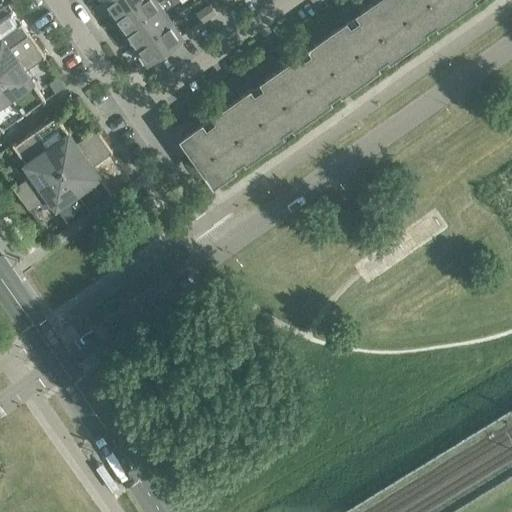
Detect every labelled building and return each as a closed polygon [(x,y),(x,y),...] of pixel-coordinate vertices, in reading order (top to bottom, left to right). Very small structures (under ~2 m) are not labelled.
[(136,0),(102,0),(100,2),(112,17),(136,0)] [(160,5),(157,0),(136,0),(112,17),(122,32),(160,5)] [(408,42),(378,0),(377,0),(361,12),(364,16),(340,33),(337,28),(330,33),(360,76),(378,63),(374,59),(387,50),(390,54),(408,42)] [(456,8),(450,0),(378,0),(408,42),(426,29),(422,25),(435,16),(439,20),(456,8)] [(171,20),(160,5),(122,32),(132,47),(171,20)] [(199,12),(204,19),(214,12),(209,5),(199,12)] [(182,35),(171,20),(132,47),(143,62),(182,35)] [(1,37),(0,35),(0,70),(37,45),(21,23),(1,37)] [(360,76),(330,33),(323,38),(326,43),(309,55),(303,59),(300,55),(282,67),(312,110),(330,97),(326,92),(339,83),(342,88),(360,76)] [(45,57),(37,45),(0,70),(0,80),(23,114),(43,99),(44,101),(46,100),(25,71),(45,57)] [(312,110),(282,67),(264,79),(268,84),(255,93),(252,88),(234,101),(264,143),(281,131),(278,126),(291,117),(294,122),(312,110)] [(59,77),(49,84),(55,93),(65,86),(59,77)] [(23,114),(0,80),(0,125),(3,130),(4,129),(3,128),(23,114)] [(264,143),(234,101),(216,113),(220,118),(209,126),(203,118),(180,134),(214,183),(237,166),(232,159),(243,151),(246,156),(264,143)] [(55,116),(35,130),(63,169),(104,140),(95,128),(75,142),(55,113),(54,114),(55,116)] [(63,169),(35,130),(15,144),(14,142),(12,143),(33,172),(13,186),(22,198),(63,169)] [(112,152),(104,140),(63,169),(90,209),(110,195),(112,196),(113,196),(92,166),(112,152)] [(90,209),(63,169),(22,198),(30,210),(50,196),(70,225),(72,225),(70,223),(90,209)]
